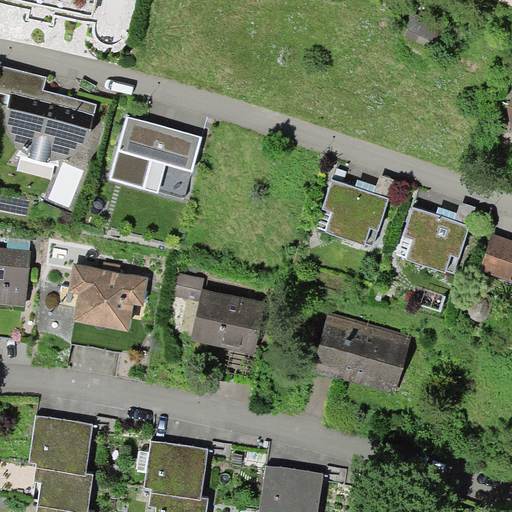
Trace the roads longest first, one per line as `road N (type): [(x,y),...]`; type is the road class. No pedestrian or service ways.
road 1 (residential): [(0,42),(185,85),(511,192)]
road 2 (residential): [(0,381),(219,417),(511,501)]
